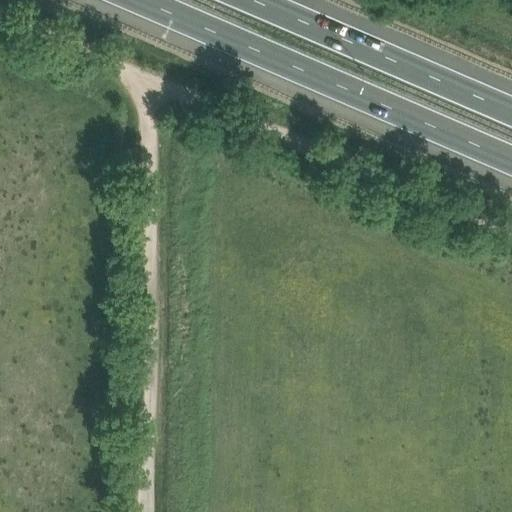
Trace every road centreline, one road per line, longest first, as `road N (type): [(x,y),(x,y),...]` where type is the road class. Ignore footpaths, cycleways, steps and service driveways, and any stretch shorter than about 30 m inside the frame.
road 1 (track): [(152,77),(144,511)]
road 2 (track): [(152,77),(511,232)]
road 3 (motorway): [(157,0),(511,153)]
road 4 (motorway): [(511,96),(287,0)]
road 5 (track): [(0,8),(152,77)]
